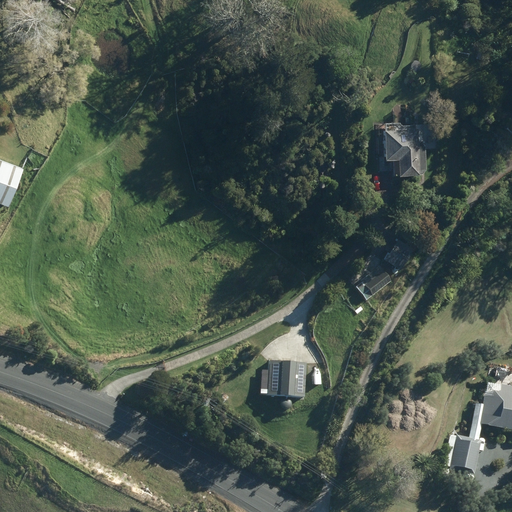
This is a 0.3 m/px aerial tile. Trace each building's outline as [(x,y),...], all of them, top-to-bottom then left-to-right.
[(425,126),(380,125),(380,157),(393,158),(393,174),(424,175),(425,126)] [(0,201),(9,205),(24,167),(0,158),(0,201)] [(399,237),(386,259),(401,268),(414,247),(399,237)] [(392,283),(381,266),(361,280),(372,296),(392,283)] [(271,360),(268,394),(305,397),(308,363),(271,360)] [(443,470),(476,476),(481,446),(476,445),(480,424),(511,429),(511,389),(485,384),(481,406),(474,404),(468,439),(449,435),(443,470)]
